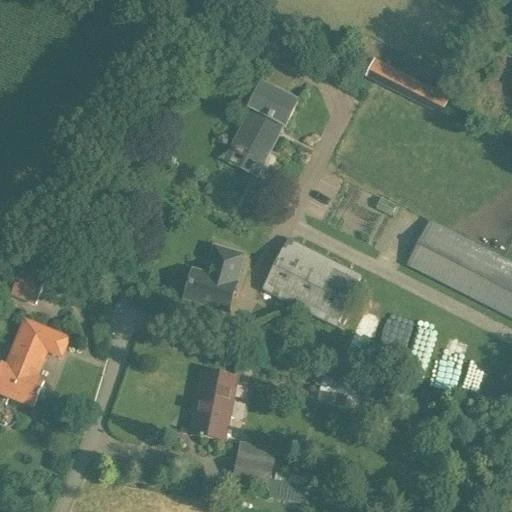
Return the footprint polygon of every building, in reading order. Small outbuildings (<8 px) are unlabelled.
[(449,100),(374,61),(367,77),(441,114),(449,100)] [(297,104),(261,86),(248,112),(249,113),(224,162),(257,179),(282,130),(284,131),(297,104)] [(511,265),(428,223),(406,267),(511,321),(511,265)] [(361,278),(288,241),(262,292),(335,329),(361,278)] [(242,258),(214,250),(206,277),(193,273),(185,300),(227,313),(235,285),(233,285),(242,258)] [(11,295),(35,305),(47,278),(23,267),(11,295)] [(44,383),(35,379),(46,352),(61,358),(68,341),(22,322),(5,366),(1,364),(0,365),(0,395),(33,409),(44,383)] [(237,380),(202,373),(190,436),(225,443),(237,380)] [(348,405),(348,391),(322,392),(323,406),(348,405)] [(274,463),(238,457),(233,483),(269,490),(309,497),(312,481),(276,474),(274,482),(270,482),(274,463)]
